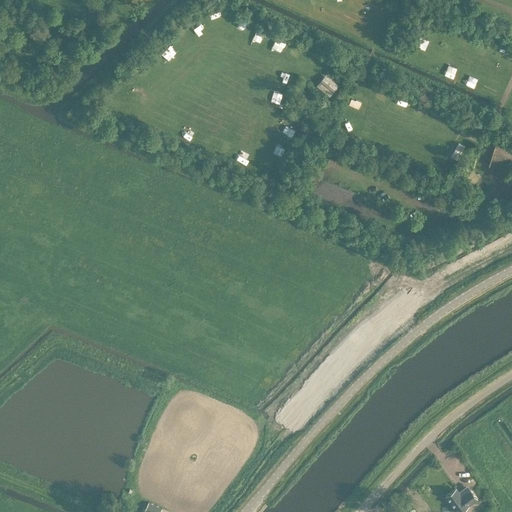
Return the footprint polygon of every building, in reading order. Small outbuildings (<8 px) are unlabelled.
[(235,27),(245,31),(249,22),(239,17),(235,27)] [(185,48),(191,43),(184,34),(178,40),(185,48)] [(169,61),(176,53),(170,47),(162,54),(169,61)] [(448,64),(444,73),(453,77),(457,68),(448,64)] [(338,85),(326,74),(316,86),(330,96),(338,85)] [(465,83),(474,87),(478,78),(469,74),(465,83)] [(275,90),(273,100),(282,102),(284,92),(275,90)] [(376,101),(382,104),(386,96),(379,93),(376,101)] [(400,99),(395,108),(403,111),(407,102),(400,99)] [(286,125),(282,131),(291,137),(295,131),(286,125)] [(181,127),(178,135),(188,139),(191,130),(181,127)] [(277,154),(282,144),(273,140),(269,150),(277,154)] [(459,142),(452,156),(457,159),(465,145),(459,142)] [(468,505),(477,498),(470,489),(461,496),(456,488),(445,496),(457,511),(460,511),(469,506),(468,505)] [(149,502),(143,511),(160,511),(162,509),(149,502)]
